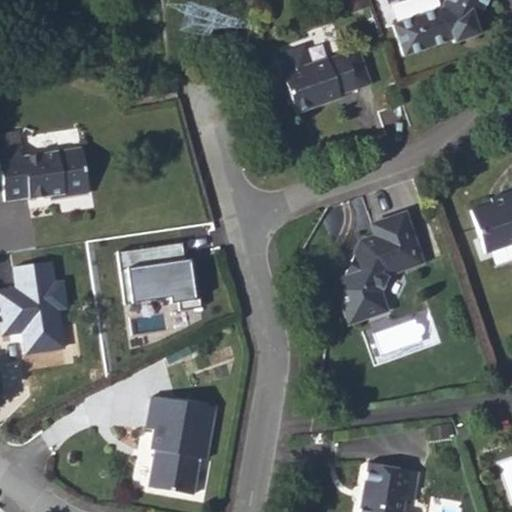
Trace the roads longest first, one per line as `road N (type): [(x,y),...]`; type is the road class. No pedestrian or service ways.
road 1 (residential): [(511,88),(414,156),(236,217)]
road 2 (residential): [(236,217),(270,331),(272,417),(249,511)]
road 3 (residential): [(236,217),(192,92)]
